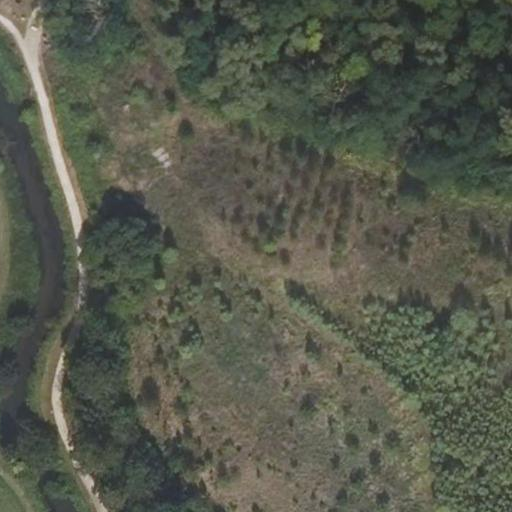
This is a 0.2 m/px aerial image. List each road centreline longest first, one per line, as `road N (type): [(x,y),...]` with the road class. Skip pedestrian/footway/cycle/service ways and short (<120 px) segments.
road 1 (track): [(162,0),(162,116),(173,141),(262,274),(394,377),(419,408),(438,511)]
road 2 (track): [(511,191),(321,136),(181,115)]
road 3 (track): [(262,274),(445,299),(511,296)]
